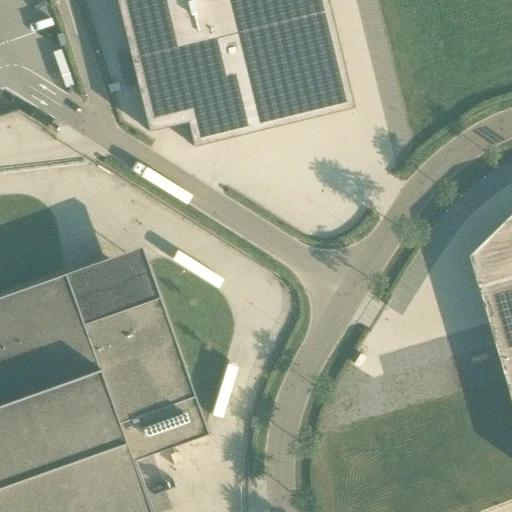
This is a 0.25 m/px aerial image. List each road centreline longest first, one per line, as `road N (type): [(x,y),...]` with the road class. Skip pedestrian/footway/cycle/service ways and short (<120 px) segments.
road 1 (unclassified): [(346,285),(110,139),(65,0)]
road 2 (unclassified): [(346,285),(283,464),(284,511)]
road 3 (unclassified): [(511,135),(470,151),(346,285)]
